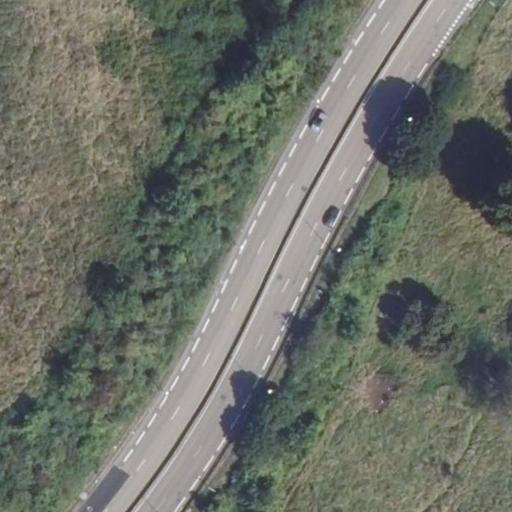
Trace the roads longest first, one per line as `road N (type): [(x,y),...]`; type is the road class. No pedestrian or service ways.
road 1 (secondary): [(405,0),(287,200),(177,414),(102,511)]
road 2 (secondary): [(154,511),(222,413),(342,173),(450,0)]
